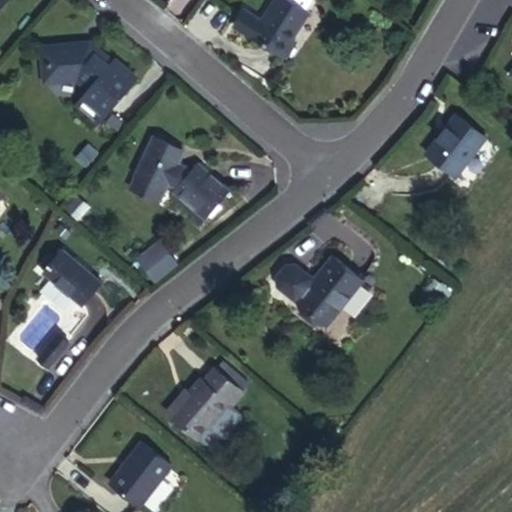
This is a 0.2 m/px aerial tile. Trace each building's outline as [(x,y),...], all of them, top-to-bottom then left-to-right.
[(0,0),(0,28),(15,10),(2,0),(0,0)] [(295,50),(312,24),(308,21),(315,12),(314,4),(306,0),(285,0),(265,33),(247,21),(237,38),(288,71),(300,54),(295,50)] [(137,94),(91,58),(85,66),(40,69),(41,95),(74,91),(89,103),(74,122),(97,141),(137,94)] [(455,191),(487,152),(456,127),(424,166),(455,191)] [(233,204),(201,178),(195,184),(179,176),(184,165),(151,150),(132,189),(165,204),(170,195),(180,201),(176,206),(207,233),(233,204)] [(159,218),(165,204),(132,189),(126,203),(159,218)] [(207,233),(176,206),(168,214),(200,241),(207,233)] [(72,229),(82,216),(70,207),(60,219),(72,229)] [(155,286),(179,266),(159,241),(135,261),(155,286)] [(105,298),(64,265),(46,288),(85,321),(105,298)] [(323,341),(360,297),(330,272),(307,298),(294,287),(285,287),(277,295),(278,305),(323,341)] [(240,424),(256,408),(224,383),(209,400),(206,396),(189,417),(185,414),(174,426),(218,463),(227,464),(247,439),(249,431),(240,424)] [(132,511),(153,511),(177,482),(147,457),(113,498),(132,511)]
